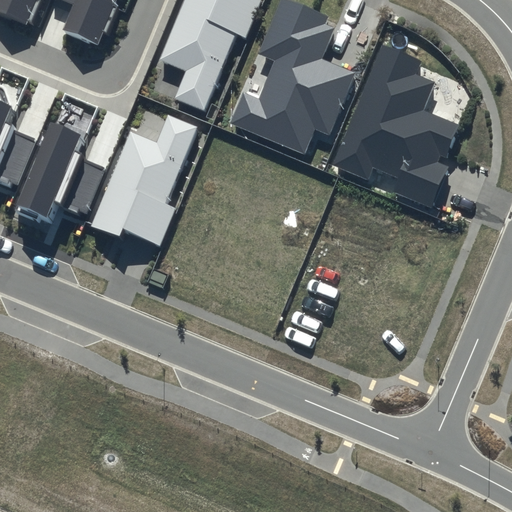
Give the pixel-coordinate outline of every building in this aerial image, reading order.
[(0,0),(0,13),(29,26),(30,23),(34,24),(44,0),(0,0)] [(60,0),(76,6),(66,32),(101,46),(106,34),(109,35),(120,9),(117,8),(119,0),(60,0)] [(189,73),(177,100),(206,112),(238,36),(248,40),(263,3),(256,0),(188,0),(162,62),(189,73)] [(243,91),(230,123),(305,154),(315,129),(330,135),(355,72),(322,58),(334,27),(325,23),(328,16),(289,0),(280,0),(259,54),(275,60),(260,98),(243,91)] [(383,46),(334,166),(369,181),(374,168),(400,179),(394,193),(432,209),(449,168),(438,163),(441,157),(446,159),(459,126),(424,112),(435,83),(416,75),(422,62),(383,46)] [(0,181),(12,186),(14,183),(21,186),(39,141),(9,129),(17,109),(0,102),(0,181)] [(130,132),(90,226),(120,238),(123,230),(159,245),(174,208),(164,204),(196,127),(167,116),(156,143),(130,132)] [(52,129),(17,213),(40,222),(42,218),(52,222),(59,205),(81,215),(82,212),(90,215),(108,170),(79,158),(86,139),(56,127),(54,130),(52,129)] [(146,511),(93,487),(85,504),(101,511),(146,511)]
